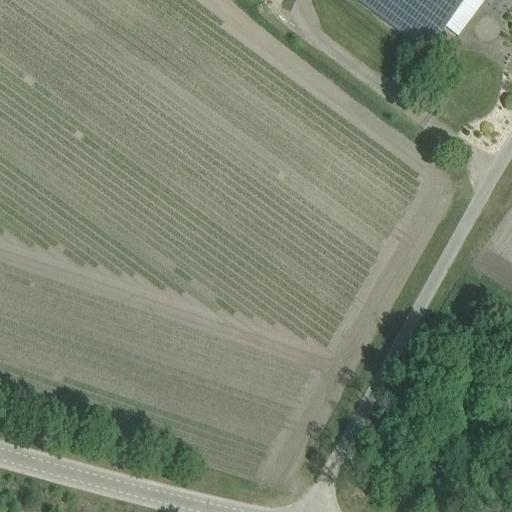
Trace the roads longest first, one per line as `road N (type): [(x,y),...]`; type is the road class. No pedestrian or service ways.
road 1 (unclassified): [(308,511),(511,148)]
road 2 (tertiary): [(241,511),(157,498),(0,452)]
